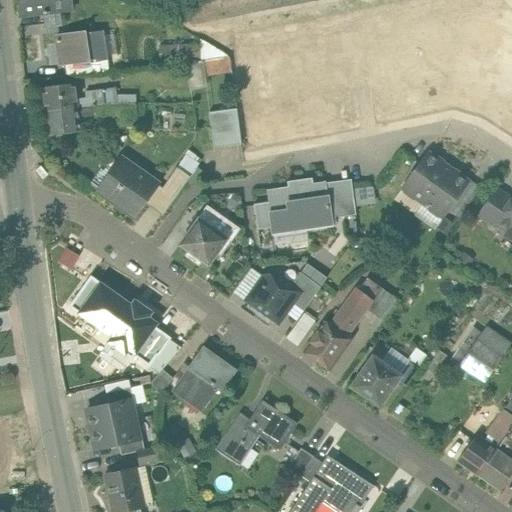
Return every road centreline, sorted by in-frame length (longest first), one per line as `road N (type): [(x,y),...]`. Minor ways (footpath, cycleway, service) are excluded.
road 1 (residential): [(500,511),(76,207),(19,196)]
road 2 (residential): [(196,191),(250,184),(264,169),(463,129),(511,155)]
road 3 (tertiary): [(19,196),(69,511)]
road 4 (tertiary): [(0,43),(19,196)]
